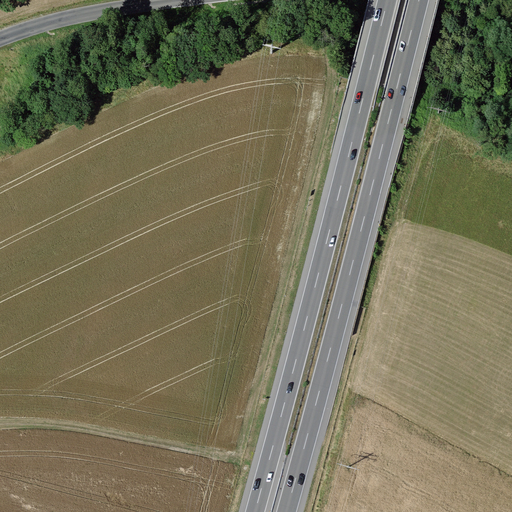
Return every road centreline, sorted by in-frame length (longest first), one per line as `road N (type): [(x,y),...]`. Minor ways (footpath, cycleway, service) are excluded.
road 1 (motorway): [(286,511),(419,0)]
road 2 (motorway): [(387,0),(255,511)]
road 3 (track): [(394,232),(321,511)]
road 4 (tertiary): [(0,39),(63,20),(194,0)]
road 5 (track): [(0,424),(94,432),(193,454)]
